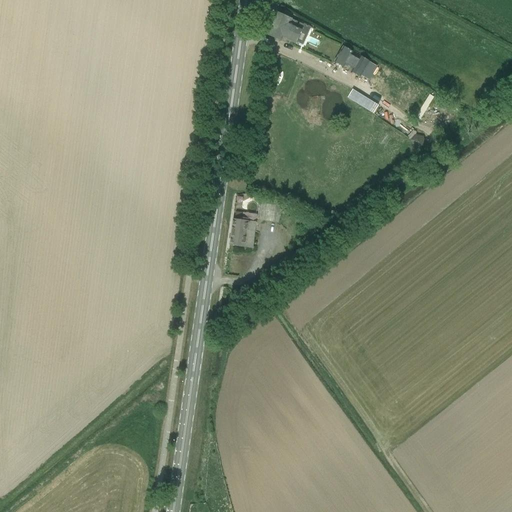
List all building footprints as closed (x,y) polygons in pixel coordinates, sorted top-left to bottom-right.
[(277,11),(267,34),(283,42),(284,39),(296,44),(303,30),(290,24),(293,19),(277,11)] [(348,54),(339,50),(330,65),(339,70),(340,68),(348,72),(347,74),(356,79),(365,64),(356,59),(355,61),(347,56),(348,54)] [(349,91),(346,99),(374,112),(378,103),(349,91)] [(426,144),(423,136),(416,135),(410,140),(412,148),(419,150),(420,150),(423,147),(426,144)] [(233,219),(229,245),(254,249),(254,244),(256,232),(259,233),(260,227),(257,226),(257,222),(233,219)]
